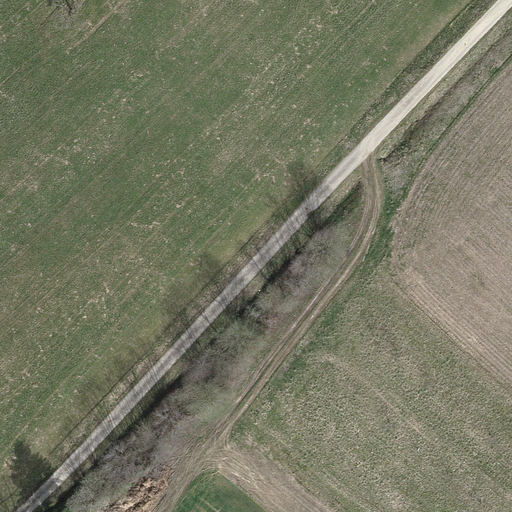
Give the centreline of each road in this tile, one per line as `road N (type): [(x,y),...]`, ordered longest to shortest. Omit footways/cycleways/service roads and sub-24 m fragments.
road 1 (track): [(21,511),(508,0)]
road 2 (track): [(366,148),(377,204),(365,243),(221,438),(152,511)]
